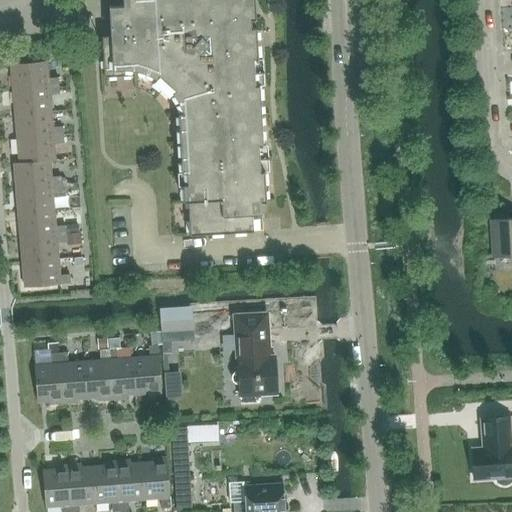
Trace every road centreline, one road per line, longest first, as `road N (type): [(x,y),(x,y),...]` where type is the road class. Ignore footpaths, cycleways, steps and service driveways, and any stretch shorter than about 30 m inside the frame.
road 1 (tertiary): [(379,511),(345,122),(344,0)]
road 2 (residential): [(16,438),(0,242)]
road 3 (residential): [(511,172),(491,148),(481,0)]
road 4 (residential): [(16,438),(146,427)]
